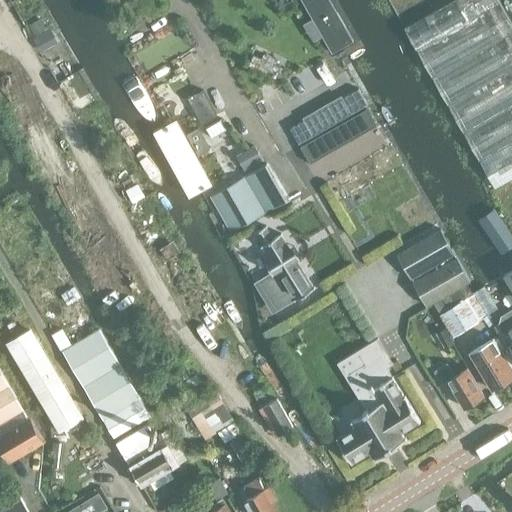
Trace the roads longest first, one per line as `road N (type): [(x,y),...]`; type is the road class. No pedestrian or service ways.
road 1 (unknown): [(472,455),(385,312),(335,204),(265,145),(183,0)]
road 2 (tertiary): [(378,511),(511,432)]
